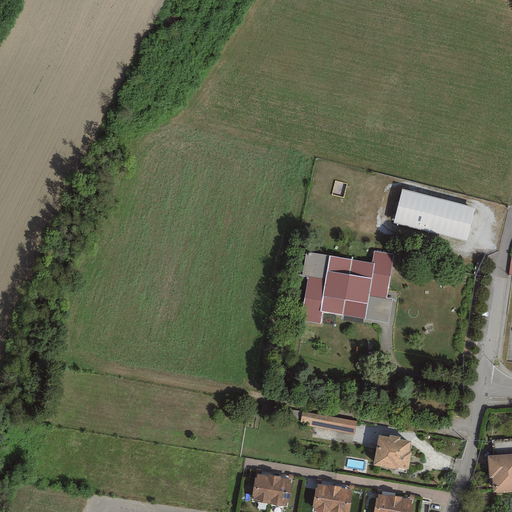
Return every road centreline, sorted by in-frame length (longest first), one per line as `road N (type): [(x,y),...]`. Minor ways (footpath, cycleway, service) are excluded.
road 1 (residential): [(511,217),(480,387)]
road 2 (residential): [(480,387),(450,511)]
